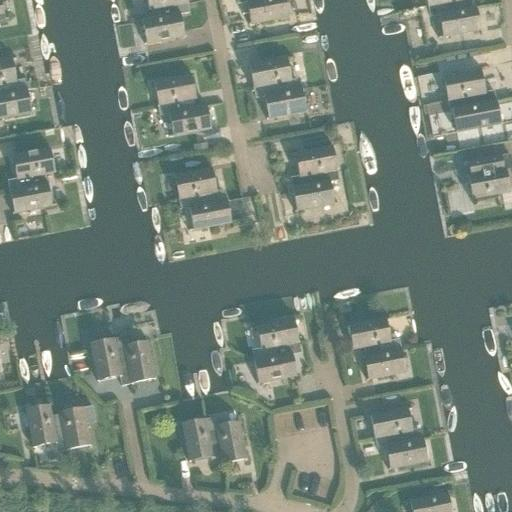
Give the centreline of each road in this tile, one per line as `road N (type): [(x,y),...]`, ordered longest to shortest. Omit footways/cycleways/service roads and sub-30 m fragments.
road 1 (residential): [(291,511),(0,477)]
road 2 (residential): [(344,511),(352,484),(323,327)]
road 3 (residential): [(245,171),(211,0)]
